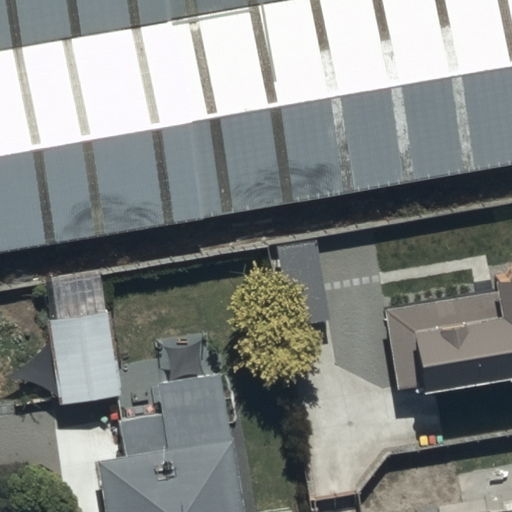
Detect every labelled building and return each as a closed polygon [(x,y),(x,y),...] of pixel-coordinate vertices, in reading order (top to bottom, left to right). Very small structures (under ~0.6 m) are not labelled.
[(511,0),(0,0),(0,261),(511,170),(511,0)] [(330,324),(317,244),(277,250),(290,330),(330,324)] [(511,385),(511,287),(381,308),(397,404),(511,385)] [(111,316),(45,325),(56,408),(123,399),(111,316)] [(170,457),(96,469),(103,511),(239,511),(217,382),(159,392),(170,457)]
